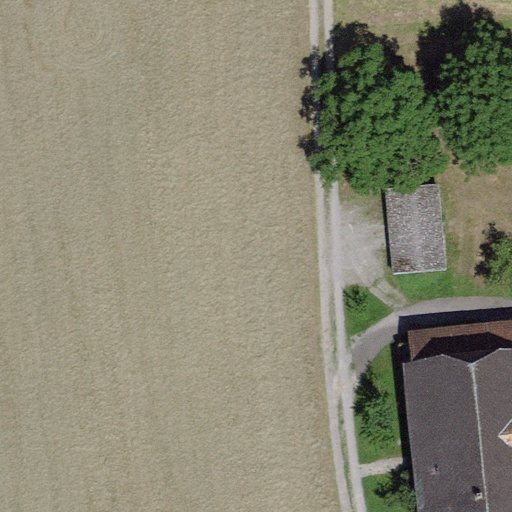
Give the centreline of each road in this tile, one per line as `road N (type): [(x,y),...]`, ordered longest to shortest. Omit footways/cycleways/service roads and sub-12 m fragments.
road 1 (track): [(354,511),(331,305),(319,0)]
road 2 (track): [(338,386),(369,349),(401,328),(438,316),(511,314)]
